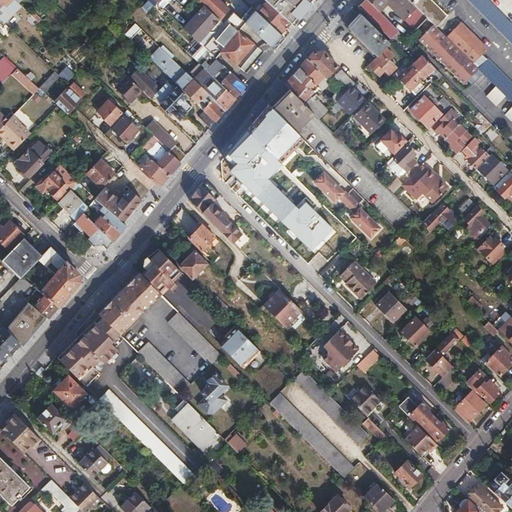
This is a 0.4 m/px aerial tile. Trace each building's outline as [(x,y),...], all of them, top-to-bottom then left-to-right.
[(0,0),(0,18),(0,19),(4,22),(14,11),(21,5),(20,4),(15,0),(0,0)] [(148,0),(143,6),(148,11),(154,5),(148,0)] [(199,0),(205,5),(219,18),(224,22),(243,41),(250,47),(252,44),(244,37),(237,31),(244,23),(241,20),(239,18),(229,9),(220,0),(199,0)] [(294,26),(315,0),(263,0),(266,1),(287,20),(294,26)] [(366,0),(363,0),(357,6),(371,20),(390,39),(398,31),(394,27),(378,11),(366,0)] [(366,0),(378,11),(386,3),(402,19),(415,6),(409,0),(366,0)] [(409,0),(415,6),(427,19),(433,24),(436,27),(447,15),(431,0),(409,0)] [(511,24),(501,13),(487,0),(468,0),(490,22),(511,43),(511,24)] [(287,20),(266,1),(255,12),(259,15),(262,17),(264,14),(270,19),(267,22),(284,38),(288,32),(282,26),(287,20)] [(84,18),(86,22),(90,19),(100,9),(94,3),(89,8),(93,12),(91,14),(89,13),(84,18)] [(205,5),(194,16),(209,30),(219,18),(205,5)] [(427,19),(415,6),(402,19),(413,30),(417,30),(427,19)] [(244,23),(274,49),(284,38),(267,22),(262,17),(259,15),(255,12),(249,7),(239,18),(241,20),(244,23)] [(31,15),(38,22),(41,18),(34,11),(31,15)] [(264,14),(262,17),(267,22),(270,19),(264,14)] [(374,28),(360,14),(348,27),(377,55),(385,47),(389,43),(374,28)] [(194,16),(184,27),(197,39),(199,41),(209,30),(194,16)] [(224,22),(219,18),(209,30),(214,35),(224,22)] [(214,35),(204,47),(209,51),(215,57),(221,51),(236,64),(250,47),(243,41),(224,22),(214,35)] [(135,23),(125,33),(130,39),(140,28),(135,23)] [(447,37),(478,69),(495,86),(505,95),(511,102),(511,83),(488,59),(486,59),(481,54),(486,49),(460,23),(447,37)] [(436,27),(433,24),(418,39),(441,63),(463,84),(478,69),(447,37),(436,27)] [(186,52),(198,63),(209,51),(204,47),(199,41),(197,39),(185,51),(186,52)] [(252,44),(250,47),(259,55),(262,52),(252,44)] [(161,49),(169,57),(172,59),(174,57),(174,56),(164,46),(161,49)] [(250,47),(236,64),(245,72),(259,55),(250,47)] [(377,55),(367,65),(378,75),(383,70),(388,74),(395,67),(387,60),(392,55),(385,47),(377,55)] [(204,68),(220,83),(233,97),(243,84),(215,57),(209,51),(198,63),(204,68)] [(313,51),(306,59),(323,76),(325,78),(334,68),(337,65),(323,51),(313,51)] [(442,75),(421,54),(411,65),(424,78),(431,71),(438,78),(442,75)] [(0,60),(0,85),(17,68),(4,56),(0,60)] [(169,57),(159,67),(174,82),(192,100),(203,110),(214,120),(223,109),(208,93),(193,79),(178,65),(172,59),(169,57)] [(306,59),(299,68),(315,84),(323,76),(306,59)] [(411,65),(411,64),(399,77),(412,90),(419,83),(424,78),(411,65)] [(175,86),(174,88),(167,81),(160,88),(149,78),(138,67),(128,77),(141,90),(151,99),(154,95),(161,102),(159,104),(171,115),(172,114),(173,113),(180,120),(186,113),(185,113),(191,107),(192,106),(185,100),(187,97),(175,86)] [(220,83),(204,68),(193,79),(208,93),(223,109),(233,97),(220,83)] [(299,68),(285,85),(290,90),(313,114),(318,119),(327,109),(319,101),(316,102),(311,97),(307,100),(304,96),(306,94),(308,96),(311,94),(313,96),(320,89),(315,84),(299,68)] [(69,69),(62,77),(66,81),(67,81),(73,73),(69,69)] [(354,82),(341,69),(331,79),(339,87),(334,93),(339,97),(350,86),(354,82)] [(60,75),(55,70),(39,88),(43,92),(44,93),(60,75)] [(128,77),(127,76),(116,88),(129,101),(141,90),(128,77)] [(419,83),(412,90),(411,91),(414,94),(422,86),(419,83)] [(54,102),(57,105),(66,114),(80,99),(84,94),(76,86),(73,88),(70,85),(68,88),(54,102)] [(350,86),(339,97),(336,100),(351,114),(365,101),(350,86)] [(505,95),(495,86),(486,95),(495,104),(505,95)] [(43,92),(39,88),(35,92),(31,97),(35,100),(43,92)] [(313,114),(290,90),(284,97),(272,109),(291,128),(295,132),(307,120),(313,114)] [(329,98),(334,103),(336,100),(339,97),(334,93),(329,98)] [(409,109),(428,128),(429,127),(438,118),(451,105),(443,96),(438,100),(444,106),(439,111),(423,96),(409,109)] [(109,100),(96,112),(109,124),(121,112),(109,100)] [(12,114),(23,126),(37,114),(26,102),(12,114)] [(250,133),(252,136),(258,141),(264,148),(272,155),(274,157),(278,162),(279,162),(292,149),(292,148),(295,145),(302,138),(296,133),(295,132),(291,128),(272,109),(268,104),(262,112),(260,114),(258,117),(257,118),(252,123),(247,130),(250,133)] [(365,104),(354,116),(371,134),(384,120),(373,109),(372,110),(365,104)] [(438,132),(443,138),(459,123),(454,118),(457,116),(450,109),(440,119),(438,118),(429,127),(433,132),(435,130),(438,132)] [(134,110),(132,113),(138,120),(142,116),(137,112),(136,112),(134,110)] [(214,120),(203,110),(198,115),(198,116),(209,126),(214,120)] [(138,129),(123,114),(111,126),(126,142),(138,129)] [(7,120),(0,127),(0,133),(3,137),(8,141),(7,142),(14,149),(29,134),(30,133),(12,116),(7,120)] [(144,126),(152,134),(158,139),(159,138),(167,145),(170,142),(185,154),(186,153),(173,141),(174,140),(163,129),(151,119),(144,126)] [(459,123),(443,138),(449,144),(448,146),(455,154),(465,144),(464,143),(470,136),(470,135),(459,123)] [(142,124),(138,129),(148,138),(152,134),(144,126),(142,124)] [(337,129),(333,133),(340,140),(344,136),(337,129)] [(389,130),(380,139),(392,152),(404,140),(396,132),(394,134),(389,130)] [(147,161),(141,169),(158,186),(180,160),(158,139),(152,134),(148,138),(141,146),(149,153),(149,155),(145,159),(147,161)] [(462,150),(465,153),(470,158),(467,161),(473,167),(487,153),(480,147),(479,148),(475,144),(478,141),(475,137),(462,150)] [(158,139),(180,160),(185,154),(170,142),(167,145),(159,138),(158,139)] [(38,141),(29,150),(41,161),(50,152),(38,141)] [(495,149),(491,144),(486,149),(490,154),(495,149)] [(406,146),(393,159),(406,171),(414,163),(409,159),(414,153),(406,146)] [(292,149),(279,162),(283,166),(296,153),(292,149)] [(16,163),(28,175),(40,162),(41,161),(29,150),(16,163)] [(490,154),(475,169),(491,184),(505,170),(490,154)] [(99,159),(86,173),(102,187),(115,173),(99,159)] [(28,175),(31,178),(44,164),(41,161),(40,162),(28,175)] [(77,182),(60,165),(45,180),(42,178),(35,185),(42,191),(46,188),(56,198),(65,190),(67,192),(69,190),(77,182)] [(404,181),(402,184),(417,199),(422,194),(432,203),(448,187),(429,169),(426,171),(420,165),(404,181)] [(379,227),(359,208),(356,205),(358,204),(361,201),(363,198),(348,184),(346,186),(343,189),(342,191),(339,188),(319,169),(310,178),(332,199),(336,195),(344,203),(353,211),(348,215),(370,237),(379,227)] [(511,172),(496,189),(504,198),(507,195),(511,200),(511,172)] [(387,187),(393,193),(402,184),(404,181),(398,176),(387,187)] [(239,180),(230,189),(255,213),(283,240),(292,230),(239,180)] [(202,182),(188,199),(232,243),(241,234),(210,203),(219,194),(207,182),(202,182)] [(100,195),(96,200),(122,222),(140,201),(125,189),(118,197),(121,200),(115,208),(100,195)] [(67,192),(58,201),(72,215),(70,217),(75,221),(82,212),(87,207),(69,190),(67,192)] [(335,217),(314,196),(304,206),(311,213),(313,211),(327,225),(331,221),(335,217)] [(122,222),(96,200),(94,198),(88,205),(95,211),(92,214),(96,218),(97,219),(93,222),(112,241),(120,231),(125,225),(122,222)] [(458,208),(464,215),(475,204),(468,198),(458,208)] [(430,214),(422,221),(431,229),(440,220),(448,228),(455,220),(447,213),(447,212),(449,211),(449,210),(443,204),(442,204),(431,215),(430,214)] [(484,227),(487,230),(491,226),(480,215),(482,213),(476,207),(464,219),(470,225),(466,230),(474,238),(484,227)] [(75,221),(73,224),(80,231),(83,228),(90,235),(86,239),(94,248),(103,244),(104,244),(106,247),(112,241),(93,222),(82,212),(75,221)] [(331,221),(352,241),(356,237),(335,217),(331,221)] [(2,226),(0,227),(0,239),(9,249),(23,234),(9,221),(3,227),(2,226)] [(201,225),(188,238),(200,250),(213,237),(201,225)] [(324,228),(309,244),(325,259),(340,243),(324,228)] [(494,256),(498,259),(505,252),(501,247),(502,246),(492,235),(478,249),(490,261),(494,256)] [(22,239),(3,259),(22,276),(39,259),(41,257),(22,239)] [(41,257),(39,259),(55,275),(67,262),(51,246),(45,253),(41,257)] [(172,263),(158,249),(146,262),(147,264),(149,268),(151,271),(163,284),(166,286),(168,286),(170,288),(175,283),(170,278),(178,269),(172,263)] [(192,250),(178,265),(192,278),(196,274),(199,276),(203,271),(201,270),(206,264),(192,250)] [(35,287),(45,296),(58,307),(79,283),(79,274),(67,262),(55,275),(47,285),(41,280),(35,287)] [(353,262),(341,275),(347,281),(345,283),(360,298),(374,283),(353,262)] [(149,268),(142,276),(157,291),(163,284),(151,271),(149,268)] [(121,289),(98,313),(118,334),(139,312),(159,293),(157,291),(142,276),(138,272),(121,289)] [(22,276),(11,287),(22,296),(32,285),(22,276)] [(285,328),(301,312),(279,289),(262,305),(285,328)] [(387,291),(374,305),(392,322),(405,308),(387,291)] [(29,303),(7,330),(21,344),(38,324),(45,316),(49,319),(58,307),(45,296),(35,307),(29,303)] [(472,296),(467,300),(477,310),(481,305),(472,296)] [(215,297),(211,302),(221,312),(225,308),(215,297)] [(95,310),(87,319),(113,347),(122,337),(118,334),(98,313),(95,310)] [(207,365),(219,354),(178,311),(166,322),(207,365)] [(414,317),(400,332),(414,346),(429,330),(428,329),(431,325),(424,318),(420,322),(414,317)] [(508,341),(510,339),(511,340),(511,319),(511,318),(499,330),(498,331),(508,341)] [(74,334),(79,338),(97,357),(103,363),(116,349),(113,347),(87,319),(74,334)] [(493,325),(488,321),(483,326),(493,336),(498,331),(493,325)] [(0,368),(4,364),(22,344),(21,344),(7,330),(0,323),(0,368)] [(258,350),(235,327),(219,344),(241,366),(247,360),(258,350)] [(455,328),(451,331),(458,338),(469,350),(475,355),(479,349),(465,335),(463,336),(455,328)] [(358,348),(339,330),(327,339),(323,345),(326,349),(327,352),(323,359),(335,371),(358,348)] [(451,331),(423,359),(442,377),(450,369),(452,367),(441,356),(458,338),(451,331)] [(79,338),(58,359),(85,386),(98,374),(88,364),(91,362),(92,362),(97,357),(79,338)] [(174,389),(184,378),(146,342),(137,353),(174,389)] [(490,357),(484,364),(494,374),(495,373),(498,376),(511,362),(511,361),(507,356),(509,354),(501,346),(490,357)] [(365,357),(363,358),(370,365),(379,356),(373,349),(365,357)] [(487,353),(480,360),(484,364),(490,357),(487,353)] [(363,358),(356,366),(359,369),(363,372),(370,365),(363,358)] [(337,404),(302,369),(292,379),(326,412),(358,444),(367,434),(337,404)] [(442,377),(437,383),(443,389),(449,384),(457,376),(450,369),(442,377)] [(229,384),(214,371),(206,379),(208,381),(200,391),(205,396),(198,403),(207,413),(212,413),(229,400),(222,394),(229,384)] [(479,371),(466,384),(474,392),(476,390),(489,403),(496,395),(494,393),(497,389),(479,371)] [(67,376),(54,389),(72,407),(85,393),(67,376)] [(364,385),(350,400),(365,414),(379,400),(364,385)] [(108,392),(99,400),(124,425),(155,456),(183,484),(184,486),(193,477),(160,444),(128,412),(108,392)] [(470,392),(454,408),(466,420),(470,416),(471,418),(484,405),(470,392)] [(278,393),(268,402),(275,410),(272,413),(278,419),(281,416),(308,442),(327,461),(344,478),(353,468),(336,451),(310,424),(278,393)] [(423,427),(433,417),(427,411),(429,408),(422,402),(418,406),(409,396),(398,407),(408,416),(410,414),(423,427)] [(49,432),(64,419),(48,403),(34,417),(49,432)] [(201,417),(188,404),(179,414),(187,422),(182,428),(203,449),(218,434),(201,417)] [(4,422),(5,422),(27,446),(30,447),(38,439),(12,413),(4,422)] [(77,423),(68,414),(65,419),(73,427),(77,423)] [(410,414),(408,416),(417,426),(423,427),(410,414)] [(362,423),(380,441),(386,436),(374,424),(367,417),(362,423)] [(440,423),(433,417),(423,427),(417,426),(421,430),(434,443),(448,428),(442,422),(440,423)] [(5,422),(0,427),(0,430),(22,452),(27,446),(5,422)] [(77,423),(73,427),(65,435),(71,441),(83,429),(77,423)] [(434,443),(421,430),(408,444),(423,459),(437,445),(434,443)] [(235,435),(227,443),(236,453),(244,445),(235,435)] [(79,460),(76,462),(90,476),(92,475),(97,469),(105,462),(91,448),(79,460)] [(0,495),(10,506),(29,487),(0,458),(0,495)] [(406,461),(395,472),(409,486),(420,475),(406,461)] [(105,462),(97,469),(100,472),(104,472),(107,468),(107,465),(105,462)] [(431,465),(425,473),(435,480),(441,472),(431,465)] [(511,481),(502,472),(488,487),(511,508),(511,507),(511,481)] [(62,511),(75,511),(78,509),(67,497),(50,480),(40,490),(46,496),(50,493),(65,508),(62,511)] [(74,490),(67,497),(78,509),(82,511),(87,511),(99,500),(83,484),(76,491),(74,490)] [(477,484),(465,496),(481,511),(497,511),(502,507),(477,484)] [(363,497),(378,511),(379,511),(392,499),(381,488),(380,489),(376,485),(373,488),(363,497)] [(133,492),(118,507),(123,511),(141,511),(148,506),(133,492)] [(346,511),(350,508),(336,495),(318,511),(346,511)] [(460,506),(454,511),(478,511),(479,511),(467,500),(464,500),(462,501),(460,503),(460,506)] [(27,503),(17,511),(26,511),(33,506),(28,501),(27,503)] [(33,506),(26,511),(42,511),(46,508),(40,502),(35,507),(33,506)]
